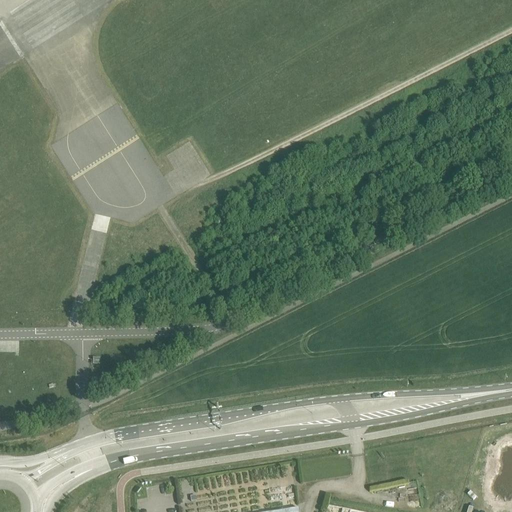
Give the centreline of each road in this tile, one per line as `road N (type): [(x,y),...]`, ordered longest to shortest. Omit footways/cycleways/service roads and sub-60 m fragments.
road 1 (track): [(511,31),(163,211),(231,320)]
road 2 (primary): [(511,387),(291,404),(107,437),(59,457)]
road 3 (primary): [(85,472),(137,454),(511,393)]
